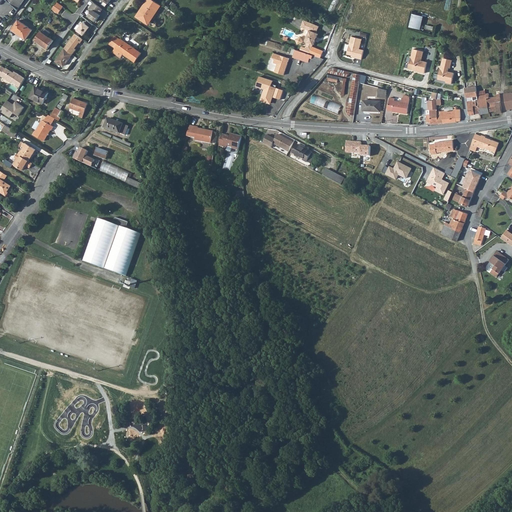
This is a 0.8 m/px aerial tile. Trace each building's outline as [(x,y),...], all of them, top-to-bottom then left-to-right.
[(7,0),(18,9),(24,0),(7,0)] [(153,0),(147,0),(140,10),(141,10),(140,11),(136,16),(148,24),(161,5),(153,0)] [(59,13),(63,7),(57,2),(52,9),(59,13)] [(92,10),(88,16),(95,21),(100,14),(99,14),(103,9),(94,2),(89,8),(92,10)] [(423,26),(422,26),(424,17),(413,15),(409,28),(420,30),(421,29),(422,30),(423,26)] [(26,39),(32,30),(19,20),(12,29),(26,39)] [(83,22),(77,30),(84,35),(90,27),(91,28),(94,24),(88,21),(86,24),(83,22)] [(304,21),(302,28),(310,31),(306,42),(308,43),(306,48),(311,50),(314,45),(316,41),(317,38),(319,34),(317,33),(319,27),(304,21)] [(45,28),(42,33),(48,37),(51,33),(45,28)] [(48,37),(42,33),(41,32),(34,41),(48,50),(54,41),(48,37)] [(75,33),(64,48),(73,54),(76,49),(75,48),(80,42),(81,43),(83,39),(75,33)] [(115,48),(112,52),(119,58),(122,54),(135,62),(141,53),(121,39),(116,36),(110,44),(115,48)] [(362,40),(351,37),(347,55),(355,57),(354,58),(362,60),(364,51),(360,50),(362,40)] [(64,48),(55,61),(57,62),(64,65),(73,54),(64,48)] [(422,61),(424,52),(414,49),(411,58),(408,68),(416,70),(416,71),(425,73),(427,62),(422,61)] [(312,60),(313,56),(296,50),(293,58),(308,64),(310,59),(312,60)] [(290,59),(274,53),(273,58),(274,59),(275,60),(274,63),(278,64),(275,72),(284,75),(288,64),(287,63),(287,62),(288,62),(290,59)] [(451,69),(453,61),(444,59),(439,80),(445,82),(445,81),(447,81),(447,84),(452,85),(455,74),(449,72),(450,69),(451,69)] [(16,85),(18,87),(19,88),(26,78),(18,73),(16,74),(10,69),(9,69),(4,67),(0,67),(0,76),(3,76),(13,84),(14,82),(16,84),(16,85)] [(354,74),(330,68),(328,73),(347,78),(348,75),(354,77),(354,74)] [(347,115),(354,116),(359,83),(360,75),(354,74),(354,77),(347,115)] [(271,104),(273,97),(281,100),(284,90),(276,88),(277,85),(272,84),(273,81),(260,77),(256,87),(265,90),(262,98),(261,101),(266,103),(266,102),(271,104)] [(338,78),(338,81),(343,82),(342,94),(345,94),(346,82),(346,80),(338,78)] [(465,85),(466,95),(476,94),(474,84),(465,85)] [(48,93),(35,87),(30,97),(43,103),(48,93)] [(497,114),(501,113),(500,104),(500,95),(499,91),(495,91),(497,97),(490,98),(489,94),(486,95),(486,96),(489,113),(496,112),(497,114)] [(507,111),(511,109),(511,92),(509,94),(503,95),(507,111)] [(57,106),(62,109),(69,95),(65,93),(57,106)] [(311,102),(324,106),(326,98),(313,94),(311,102)] [(480,114),(480,115),(489,113),(486,96),(477,97),(478,101),(480,114)] [(87,103),(73,98),(69,108),(80,112),(79,117),(82,118),(87,103)] [(407,114),(409,100),(403,99),(402,99),(401,102),(394,101),(395,99),(390,99),(388,111),(393,111),(393,112),(407,114)] [(7,101),(0,112),(0,113),(11,119),(13,116),(20,120),(26,108),(16,102),(14,105),(7,101)] [(380,112),(381,101),(363,101),(363,112),(380,112)] [(475,101),(474,101),(468,102),(469,116),(480,114),(478,101),(475,101)] [(339,113),(341,104),(334,102),(332,110),(339,113)] [(430,124),(430,125),(444,124),(443,116),(438,116),(437,112),(436,105),(434,105),(430,105),(430,110),(429,110),(429,115),(426,115),(426,124),(430,124)] [(51,116),(56,119),(61,110),(56,107),(51,116)] [(443,116),(444,124),(456,123),(456,120),(460,119),(459,110),(437,112),(438,116),(443,116)] [(44,120),(42,119),(33,134),(44,140),(50,129),(51,130),(53,126),(51,124),(53,121),(46,117),(44,120)] [(124,124),(107,118),(104,128),(120,134),(120,133),(125,135),(128,127),(124,125),(124,124)] [(2,129),(8,133),(11,128),(4,124),(2,129)] [(198,127),(190,126),(187,137),(195,138),(194,141),(210,144),(211,143),(212,133),(213,132),(197,129),(198,127)] [(14,136),(17,132),(15,131),(11,128),(8,133),(14,136)] [(219,146),(227,148),(227,147),(232,148),(238,150),(241,139),(235,137),(236,135),(230,134),(230,136),(222,135),(219,146)] [(476,134),(470,149),(477,152),(479,149),(484,151),(484,149),(495,154),(499,144),(486,138),(486,137),(482,135),(481,136),(476,134)] [(262,144),(270,148),(273,144),(288,152),(293,143),(278,135),(275,140),(267,136),(262,144)] [(18,154),(29,161),(36,149),(25,143),(22,141),(19,145),(22,147),(18,154)] [(430,145),(432,155),(437,154),(436,153),(453,151),(452,141),(435,143),(435,144),(430,145)] [(312,152),(297,144),(291,154),(307,162),(311,164),(315,155),(312,153),(312,152)] [(360,151),(360,145),(346,144),(346,156),(360,156),(360,151)] [(76,153),(74,158),(92,167),(95,160),(86,156),(88,151),(81,147),(78,154),(76,153)] [(110,152),(98,147),(95,155),(107,159),(110,152)] [(370,152),(360,151),(360,156),(360,161),(370,161),(370,152)] [(29,161),(18,154),(17,153),(14,157),(16,158),(13,164),(22,170),(24,167),(25,165),(27,166),(30,168),(33,163),(29,161)] [(456,166),(461,168),(462,166),(465,161),(465,160),(459,157),(456,166)] [(108,172),(111,163),(105,161),(101,170),(108,172)] [(412,169),(398,162),(394,169),(390,167),(385,175),(396,180),(398,176),(406,180),(412,169)] [(445,173),(434,168),(427,182),(437,187),(435,191),(443,195),(449,183),(442,180),(445,173)] [(326,169),(322,176),(341,185),(344,179),(326,169)] [(465,179),(478,184),(482,176),(470,170),(469,174),(467,173),(465,179)] [(3,180),(7,175),(0,171),(0,190),(3,193),(2,194),(6,196),(9,192),(7,191),(11,185),(3,180)] [(126,180),(125,182),(144,191),(144,190),(143,185),(131,179),(130,181),(126,180)] [(462,188),(466,189),(474,193),(478,184),(465,179),(463,183),(464,183),(462,188)] [(511,186),(511,188),(509,188),(510,189),(508,191),(510,192),(508,194),(504,191),(501,194),(505,197),(508,198),(510,198),(511,199),(511,186)] [(466,189),(463,197),(471,201),(474,193),(466,189)] [(445,200),(448,201),(453,193),(449,191),(445,200)] [(460,204),(463,197),(455,194),(452,200),(460,204)] [(471,201),(463,197),(460,204),(468,207),(471,201)] [(457,220),(460,211),(454,209),(450,217),(453,218),(457,220)] [(468,214),(460,211),(457,220),(464,223),(468,214)] [(114,218),(112,224),(126,229),(129,223),(114,218)] [(464,223),(457,220),(453,218),(450,224),(445,222),(444,225),(461,232),(464,223)] [(126,229),(112,224),(97,219),(82,261),(126,277),(141,235),(126,229)] [(441,233),(458,241),(461,232),(444,225),(441,233)] [(486,229),(479,226),(475,239),(474,243),(481,245),(482,241),(486,229)] [(511,234),(507,231),(502,238),(511,245),(511,234)] [(510,260),(498,252),(491,262),(497,266),(491,274),(497,278),(510,260)]
